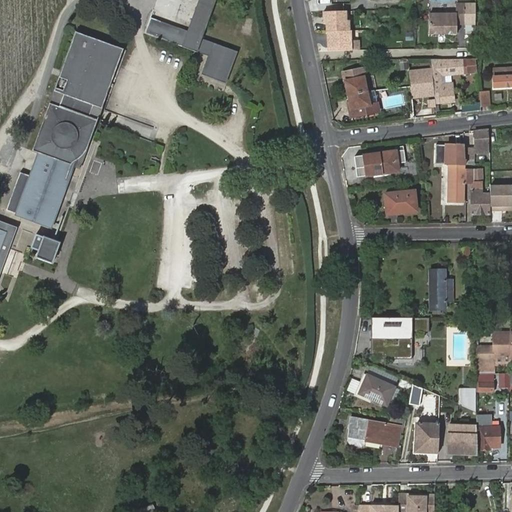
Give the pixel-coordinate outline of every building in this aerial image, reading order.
[(200,0),(188,33),(150,18),(145,32),(201,53),(206,41),(221,0),(200,0)] [(429,14),(429,35),(455,36),(455,26),(464,26),(465,4),(456,4),(455,15),(429,14)] [(346,11),(324,12),(324,23),(327,23),(327,32),(329,32),(349,31),(349,21),(347,21),(346,11)] [(349,31),(329,32),(329,52),(352,51),(352,41),(352,31),(349,31)] [(80,34),(58,93),(67,96),(62,108),(54,105),(36,153),(42,155),(33,177),(24,174),(10,212),(52,227),(62,200),(66,201),(73,182),(71,181),(76,166),(78,164),(79,163),(80,163),(83,161),(85,159),(89,155),(90,153),(102,122),(94,119),(98,108),(106,111),(127,51),(80,34)] [(206,41),(201,53),(213,57),(218,46),(206,41)] [(237,53),(218,46),(213,57),(209,70),(215,73),(214,76),(229,81),(233,70),(231,69),(237,53)] [(439,67),(431,68),(436,103),(454,101),(452,82),(441,83),(440,75),(450,74),(449,60),(438,60),(439,67)] [(343,73),(348,95),(366,91),(363,78),(368,77),(366,67),(343,73)] [(435,97),(430,69),(409,71),(413,100),(435,97)] [(511,75),(493,77),(494,86),(511,85),(511,75)] [(366,91),(348,95),(351,109),(352,118),(380,113),(378,103),(369,105),(366,91)] [(488,91),(479,92),(481,106),(490,105),(488,91)] [(487,130),(474,131),(475,148),(488,147),(487,130)] [(437,144),(437,162),(446,162),(446,144),(437,144)] [(464,202),(464,168),(464,159),(463,157),(462,157),(462,145),(452,145),(452,164),(449,164),(448,201),(464,202)] [(475,148),(463,149),(463,157),(464,159),(475,159),(475,148)] [(354,155),(357,175),(398,171),(398,163),(406,162),(404,150),(354,155)] [(483,169),(465,170),(466,183),(473,183),(471,189),(471,214),(488,214),(488,195),(482,195),(482,189),(483,169)] [(511,184),(491,185),(491,212),(511,211),(511,184)] [(387,193),(388,213),(418,210),(417,191),(387,193)] [(20,228),(0,220),(0,278),(4,269),(0,267),(6,251),(10,253),(20,228)] [(64,242),(39,233),(34,247),(42,250),(39,256),(56,263),(64,242)] [(463,245),(464,258),(471,258),(470,245),(463,245)] [(445,267),(429,267),(429,297),(429,312),(445,311),(445,302),(445,279),(445,267)] [(445,279),(445,302),(453,302),(453,279),(445,279)] [(475,303),(453,303),(454,316),(475,316),(475,303)] [(412,317),(372,317),(371,358),(412,359),(412,317)] [(494,345),(475,346),(475,352),(475,375),(495,374),(495,358),(511,357),(511,333),(494,334),(494,345)] [(367,374),(359,393),(386,405),(394,386),(367,374)] [(509,374),(500,374),(501,387),(509,387),(509,374)] [(419,406),(421,388),(412,384),(408,404),(419,406)] [(492,384),(475,384),(475,393),(492,392),(492,384)] [(351,417),(350,428),(351,428),(349,442),(351,444),(362,446),(364,444),(365,441),(391,446),(393,431),(404,433),(406,419),(390,417),(389,423),(351,417)] [(478,421),(479,450),(490,449),(489,447),(500,446),(499,427),(483,428),(483,420),(478,421)] [(415,451),(438,452),(439,424),(417,424),(415,451)] [(477,454),(476,426),(447,425),(446,454),(477,454)] [(433,511),(434,494),(426,494),(426,498),(407,498),(407,494),(399,495),(399,507),(398,511),(407,511),(406,511),(433,511)]
